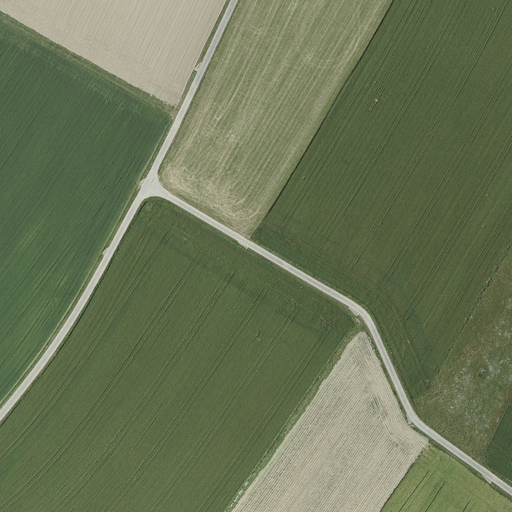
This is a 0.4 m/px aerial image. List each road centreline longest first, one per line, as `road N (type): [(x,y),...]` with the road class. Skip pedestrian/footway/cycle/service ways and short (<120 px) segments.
road 1 (track): [(511,488),(413,419),(364,312),(148,184)]
road 2 (track): [(233,0),(148,184),(64,330),(0,412)]
